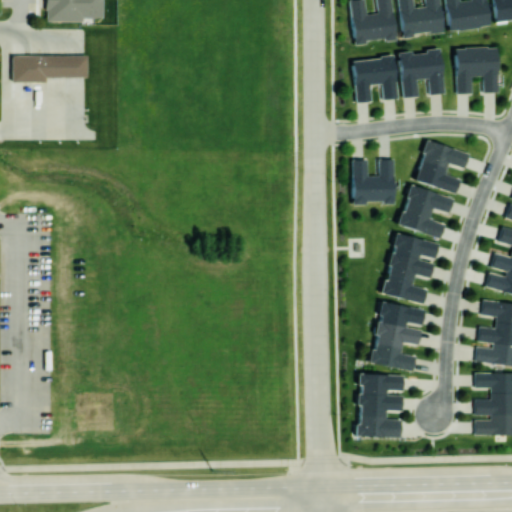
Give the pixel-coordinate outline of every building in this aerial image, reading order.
[(101,0),(43,0),(44,19),(83,20),(83,16),(102,16),(101,0)] [(394,37),(389,0),(373,0),(375,12),(363,13),(362,0),(347,0),(351,43),(364,42),(363,40),(394,37)] [(410,0),(395,0),(398,35),(441,31),(438,0),(421,0),(422,5),(411,6),(410,0)] [(488,24),(484,0),(442,0),(446,30),(488,24)] [(511,0),(490,0),(492,20),(511,18),(511,0)] [(453,93),(469,93),(469,75),(479,74),(480,91),(495,91),(495,46),(453,46),(453,93)] [(441,92),(438,48),(395,51),(399,96),(415,94),(414,78),(425,77),(426,93),(441,92)] [(85,54),(9,54),(9,81),(43,80),(43,76),(85,76),(85,54)] [(349,58),(353,101),(368,100),(367,83),(377,82),(379,98),(395,97),(391,54),(349,58)] [(466,151),(424,139),(412,180),(452,191),(457,177),(442,173),(445,162),(461,167),(466,151)] [(350,202),(381,201),(381,203),(392,203),(391,158),(376,158),(376,174),(365,174),(364,158),(349,158),(350,202)] [(450,196),(408,183),(396,224),(437,237),(442,222),(426,218),(430,207),(446,212),(450,196)] [(511,191),(510,198),(511,198),(511,202),(508,201),(502,217),(511,220),(511,191)] [(483,286),(511,293),(511,228),(499,226),(496,240),(511,244),(508,255),(492,251),(488,268),(487,268),(483,286)] [(436,241),(392,232),(380,293),(421,302),(424,287),(410,284),(412,273),(428,277),(431,261),(417,258),(417,254),(433,257),(436,241)] [(511,301),(480,298),(479,313),(494,315),(493,326),(477,325),(475,342),(473,361),(511,364),(511,301)] [(411,369),(413,354),(398,352),(400,341),(416,343),(419,325),(422,307),(378,300),(368,362),(411,369)] [(472,433),(511,433),(511,370),(472,371),(472,386),(488,386),(488,398),(472,398),(472,414),(488,414),(488,418),(472,418),(472,433)] [(398,437),(398,418),(383,418),(384,409),(399,409),(400,391),(401,373),(357,372),(356,423),(353,423),(353,435),(398,437)] [(121,394),(80,394),(81,435),(121,434),(121,394)]
